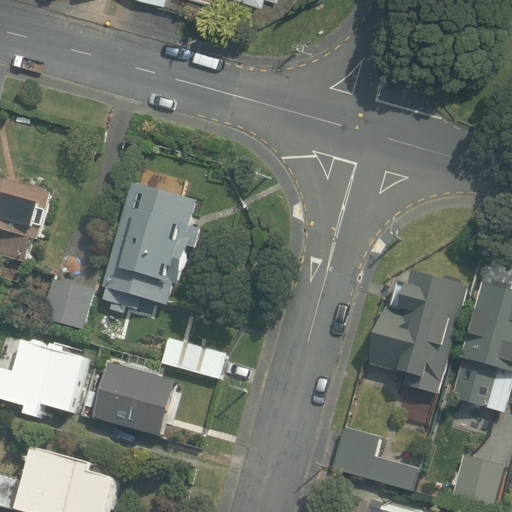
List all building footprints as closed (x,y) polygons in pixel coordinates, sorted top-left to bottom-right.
[(0,254),(32,263),(38,240),(46,242),(59,195),(53,193),(53,190),(33,185),(32,188),(4,180),(5,176),(0,174),(0,254)] [(115,310),(126,313),(128,306),(132,307),(135,294),(173,305),(179,286),(183,287),(194,248),(200,250),(206,230),(196,227),(203,202),(137,183),(107,287),(113,289),(109,301),(117,303),(115,310)] [(409,387),(444,396),(474,287),(468,286),(466,280),(451,275),(445,280),(417,272),(414,285),(405,283),(398,308),(392,307),(376,366),(412,375),(409,387)] [(48,324),(86,334),(98,291),(59,280),(48,324)] [(457,400),(508,414),(511,399),(511,291),(489,285),(457,400)] [(168,364),(224,379),(231,355),(174,339),(168,364)] [(31,415),(44,419),(48,404),(78,412),(92,360),(31,343),(22,374),(5,369),(0,386),(0,398),(33,407),(31,415)] [(115,365),(100,421),(169,439),(184,384),(115,365)] [(339,469),(418,491),(424,469),(379,456),(384,438),(350,429),(339,469)] [(3,505),(26,511),(114,511),(121,490),(122,485),(120,480),(116,477),(98,473),(100,465),(37,447),(27,483),(11,478),(3,505)] [(456,497),(498,508),(509,466),(467,455),(456,497)] [(323,511),(441,511),(398,500),(390,504),(377,501),(374,511),(341,511),(325,507),(323,511)]
